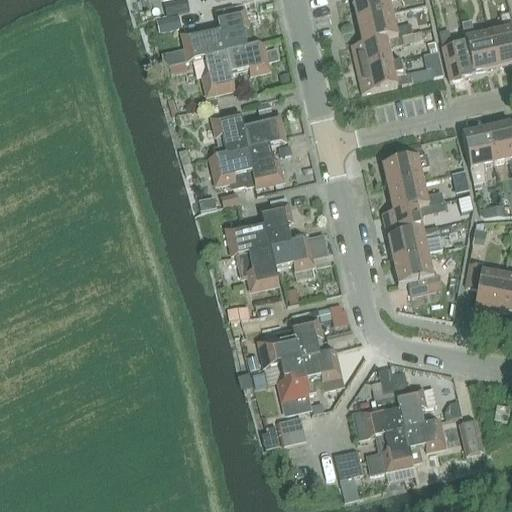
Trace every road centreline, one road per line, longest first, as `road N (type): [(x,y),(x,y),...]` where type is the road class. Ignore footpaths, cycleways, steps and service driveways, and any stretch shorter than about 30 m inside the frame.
road 1 (residential): [(511,370),(405,349),(372,329),(328,146)]
road 2 (residential): [(328,146),(511,99)]
road 3 (residential): [(328,146),(298,0)]
